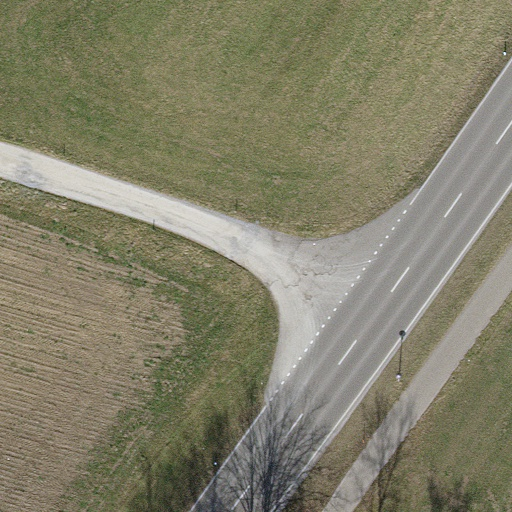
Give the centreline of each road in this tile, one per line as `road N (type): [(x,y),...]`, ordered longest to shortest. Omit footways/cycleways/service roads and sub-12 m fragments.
road 1 (secondary): [(511,123),(231,511)]
road 2 (track): [(0,160),(389,295)]
